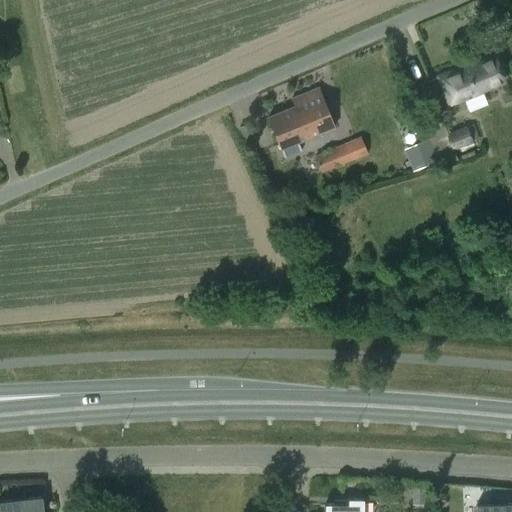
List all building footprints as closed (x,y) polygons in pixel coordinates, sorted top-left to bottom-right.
[(504,81),(494,57),(463,70),(462,68),(439,77),(449,103),(504,81)] [(319,89),(291,100),(294,107),(267,118),(283,158),(302,151),(298,142),(335,127),(319,89)] [(247,124),(238,128),(246,145),(255,141),(247,124)] [(453,148),(447,135),(444,127),(427,134),(440,166),(457,159),(453,148)] [(466,127),(447,135),(453,148),(471,141),(466,127)] [(404,144),(410,166),(434,160),(428,138),(404,144)] [(351,161),(345,145),(314,157),(321,173),(351,161)] [(0,511),(42,511),(40,496),(0,500),(0,511)] [(347,500),(347,505),(324,504),(323,511),(362,511),(362,500),(347,500)] [(511,511),(511,503),(475,505),(475,511),(511,511)]
